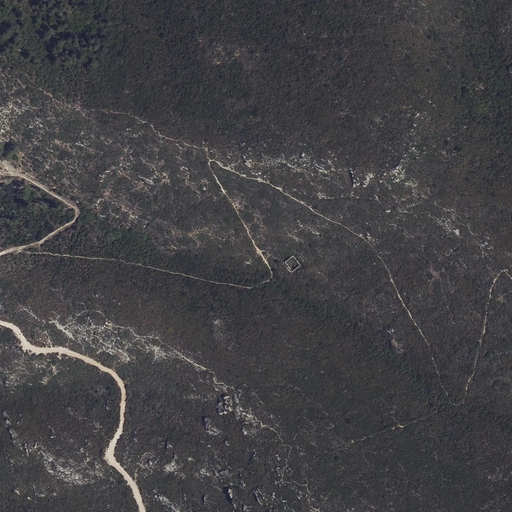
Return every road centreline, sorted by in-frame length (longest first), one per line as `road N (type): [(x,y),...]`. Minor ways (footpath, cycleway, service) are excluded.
road 1 (track): [(0,321),(25,346),(69,351),(118,378),(124,407),(110,453),(142,511)]
road 2 (track): [(0,256),(49,237),(76,213),(47,188),(0,173)]
